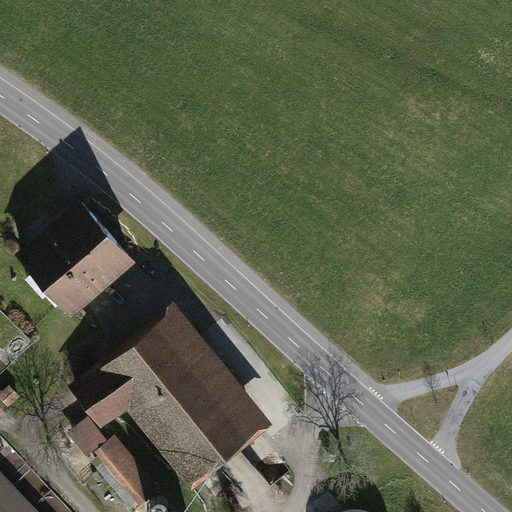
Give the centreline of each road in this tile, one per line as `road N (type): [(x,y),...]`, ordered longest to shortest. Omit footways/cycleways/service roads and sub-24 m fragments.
road 1 (secondary): [(0,98),(77,151),(370,408)]
road 2 (track): [(348,390),(309,422),(310,471),(293,511)]
